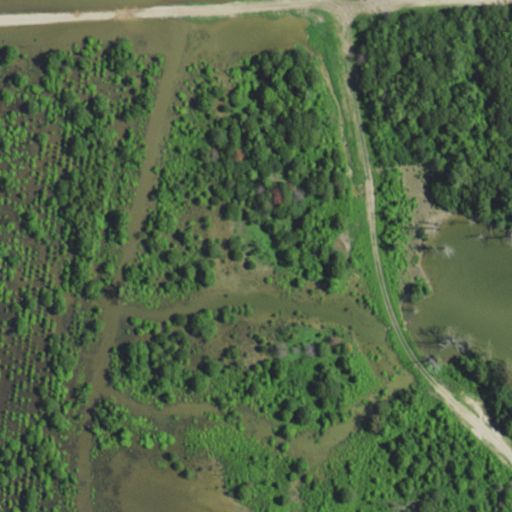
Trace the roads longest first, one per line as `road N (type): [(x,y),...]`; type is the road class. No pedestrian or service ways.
road 1 (residential): [(511,456),(437,395),(396,327),(367,259),(328,40),(330,25),(345,13),(511,1)]
road 2 (track): [(345,13),(143,11),(0,21)]
